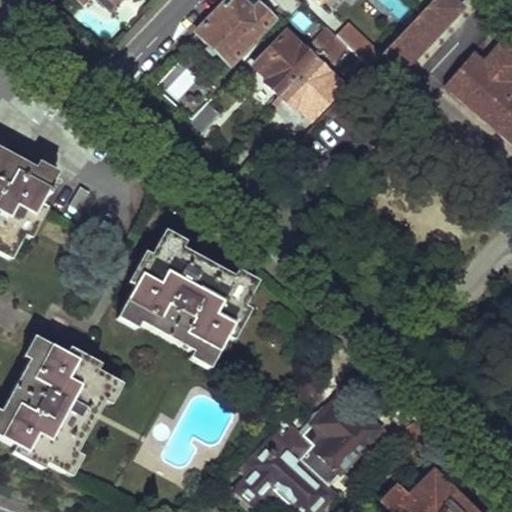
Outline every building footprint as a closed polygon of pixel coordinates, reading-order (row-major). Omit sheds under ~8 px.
[(89,0),(86,3),(102,19),(120,0),(89,0)] [(236,0),(230,0),(196,35),(230,68),(273,22),(258,8),(251,15),(236,0)] [(271,0),(270,1),(290,20),(302,7),(294,0),(271,0)] [(432,0),(366,70),(364,72),(376,83),(388,69),(396,77),(459,10),(448,1),(448,0),(432,0)] [(334,39),(345,49),(359,64),(370,53),(344,28),(334,39)] [(273,58),(257,76),(267,86),(264,90),(276,102),(334,39),(327,32),(304,56),(286,38),(269,54),(273,58)] [(334,39),(276,102),(292,118),(295,114),(305,124),(322,106),(326,109),(340,92),(316,70),(324,61),(330,66),(345,49),(334,39)] [(498,138),(511,150),(511,56),(499,46),(482,65),(471,55),(443,87),(464,108),(467,105),(501,136),(498,138)] [(361,66),(345,83),(350,87),(364,72),(366,70),(361,66)] [(205,106),(184,128),(197,141),(218,119),(205,106)] [(0,146),(0,245),(14,253),(55,179),(0,146)] [(162,239),(121,313),(212,365),(253,292),(162,239)] [(39,339),(0,408),(0,437),(61,471),(111,380),(39,339)] [(337,405),(302,442),(309,448),(295,464),(328,493),(383,435),(362,416),(356,422),(337,405)] [(302,442),(291,432),(282,442),(276,435),(242,472),(248,477),(234,491),(253,508),(268,490),(293,511),(316,511),(331,496),(328,493),(295,464),(309,448),(302,442)] [(466,511),(431,477),(408,500),(394,487),(379,502),(389,511),(466,511)]
